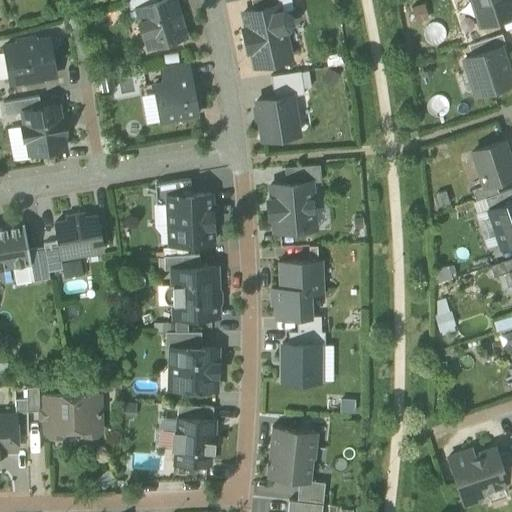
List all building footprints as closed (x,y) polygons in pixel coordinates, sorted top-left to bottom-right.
[(126,0),(130,9),(137,6),(158,0),(126,0)] [(145,34),(149,47),(184,37),(172,0),(158,0),(137,6),(141,20),(137,21),(142,35),(145,34)] [(251,0),(253,10),(278,5),(276,0),(251,0)] [(471,0),(479,25),(511,14),(511,10),(508,0),(471,0)] [(251,50),(254,65),(272,61),(289,57),(283,28),(286,28),(290,22),(288,15),(282,11),(279,12),(278,5),(253,10),(243,13),(246,28),(245,28),(243,31),(247,49),(250,50),(251,50)] [(80,24),(68,26),(75,62),(86,60),(80,24)] [(468,45),(472,56),(499,47),(505,45),(501,34),(468,45)] [(24,79),(25,82),(41,80),(40,77),(55,74),(49,38),(3,46),(9,82),(24,79)] [(463,59),(475,94),(511,82),(499,47),(472,56),(463,59)] [(298,55),(289,57),(272,61),(274,75),(300,71),(298,55)] [(161,70),(163,82),(190,77),(188,65),(161,70)] [(270,75),(274,98),(291,95),(291,96),(303,94),(300,71),(274,75),(270,75)] [(153,84),(160,121),(197,114),(190,77),(163,82),(153,84)] [(3,101),(5,114),(22,112),(22,110),(40,107),(38,95),(3,101)] [(256,101),(262,139),(298,133),(291,96),(291,95),(274,98),(256,101)] [(26,139),(29,153),(65,147),(62,132),(65,132),(63,118),(60,119),(57,104),(40,107),(22,110),(22,112),(24,125),(21,125),(24,139),(26,139)] [(472,151),(483,185),(494,181),(511,175),(511,167),(503,141),(472,151)] [(284,167),(285,183),(310,181),(311,182),(320,181),(319,164),(284,167)] [(154,184),(155,204),(167,203),(166,195),(192,194),(192,191),(190,178),(154,184)] [(273,216),(274,230),(314,227),(312,196),(306,196),(305,183),(311,182),(310,181),(285,183),(270,184),(271,199),(267,200),(269,216),(273,216)] [(472,189),(475,200),(484,198),(498,193),(494,181),(483,185),(472,189)] [(484,198),(488,209),(511,200),(511,188),(498,193),(484,198)] [(167,203),(169,243),(213,242),(210,194),(192,194),(166,195),(167,203)] [(511,200),(488,209),(500,248),(511,244),(511,200)] [(57,241),(59,256),(103,249),(97,215),(85,218),(84,213),(65,216),(66,221),(54,223),(57,241)] [(27,249),(23,222),(21,222),(21,223),(0,226),(0,267),(28,263),(28,264),(30,264),(27,249)] [(43,246),(47,271),(62,268),(59,256),(57,241),(43,243),(43,246)] [(308,246),(309,260),(317,259),(317,245),(308,246)] [(47,271),(43,246),(27,249),(30,264),(33,280),(48,277),(47,271)] [(163,256),(164,269),(171,269),(171,268),(199,266),(199,254),(163,256)] [(511,257),(489,265),(493,276),(511,270),(511,257)] [(273,287),(274,318),(296,317),(311,316),(311,315),(310,294),(323,293),(321,259),(317,259),(309,260),(278,261),(279,287),(273,287)] [(173,305),(173,317),(217,315),(216,266),(199,266),(171,268),(171,269),(172,283),(169,283),(170,305),(173,305)] [(296,317),(297,331),(288,331),(288,343),(318,343),(318,344),(324,344),(324,331),(321,331),(320,315),(311,315),(311,316),(296,317)] [(170,347),(200,347),(201,331),(165,331),(165,347),(170,348),(170,347)] [(281,380),(318,380),(318,344),(318,343),(288,343),(281,343),(281,380)] [(181,392),(189,393),(193,389),(215,389),(216,348),(200,347),(170,347),(170,348),(169,388),(177,388),(181,392)] [(26,387),(26,398),(27,411),(39,411),(38,387),(26,387)] [(44,431),(50,437),(60,436),(66,430),(79,430),(85,436),(95,435),(100,430),(99,393),(43,395),(44,431)] [(28,434),(27,411),(26,398),(14,399),(15,415),(16,435),(28,434)] [(176,416),(212,419),(212,406),(177,404),(176,416)] [(0,452),(4,452),(4,449),(16,449),(16,435),(15,415),(0,415),(0,452)] [(173,463),(192,464),(193,463),(209,464),(210,450),(213,451),(214,434),(211,433),(212,419),(176,416),(175,431),(173,431),(172,448),(174,448),(173,463)] [(298,480),(309,481),(309,480),(311,457),(313,458),(316,431),(272,426),(266,477),(298,480)] [(448,457),(463,504),(481,498),(483,494),(485,489),(501,484),(502,484),(496,465),(500,464),(497,455),(494,447),(479,452),(480,455),(474,457),(471,449),(448,457)] [(504,490),(511,487),(511,463),(508,451),(497,455),(500,464),(496,465),(502,484),(501,484),(503,491),(504,490)] [(298,480),(296,500),(322,503),(324,482),(309,480),(309,481),(298,480)] [(485,489),(483,494),(488,496),(489,500),(506,495),(504,490),(503,491),(501,484),(485,489)] [(320,511),(322,503),(296,500),(288,500),(286,511),(320,511)]
